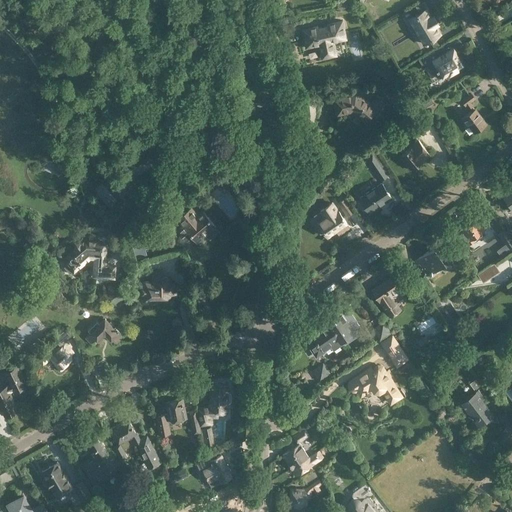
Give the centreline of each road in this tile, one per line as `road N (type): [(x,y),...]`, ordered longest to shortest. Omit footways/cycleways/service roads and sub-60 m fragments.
road 1 (track): [(266,326),(282,120),(251,0)]
road 2 (residential): [(266,326),(511,148)]
road 3 (unclassified): [(0,455),(139,378),(266,326)]
road 4 (residential): [(258,511),(266,326)]
